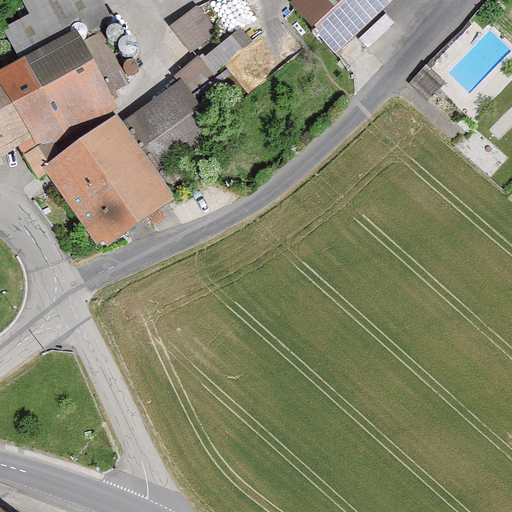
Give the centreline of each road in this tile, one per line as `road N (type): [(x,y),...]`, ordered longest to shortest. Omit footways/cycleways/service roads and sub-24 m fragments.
road 1 (residential): [(63,290),(280,185),(468,0)]
road 2 (residential): [(65,310),(136,442),(147,493),(142,511)]
road 3 (secondary): [(135,511),(0,464)]
